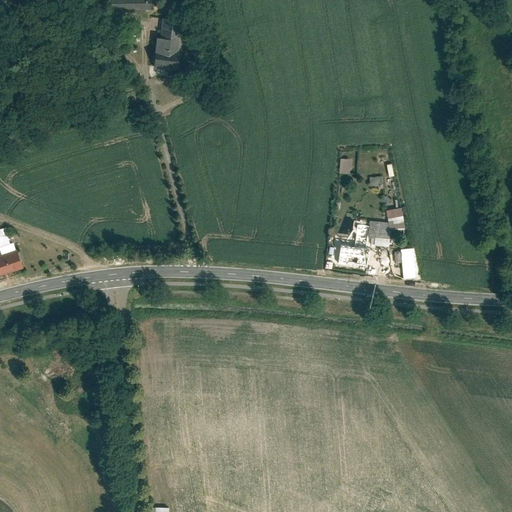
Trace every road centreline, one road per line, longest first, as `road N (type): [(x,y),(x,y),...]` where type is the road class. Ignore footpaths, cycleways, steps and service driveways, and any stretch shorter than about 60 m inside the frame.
road 1 (tertiary): [(511,299),(241,273),(121,271)]
road 2 (residential): [(121,271),(142,511)]
road 3 (tertiary): [(121,271),(0,295)]
